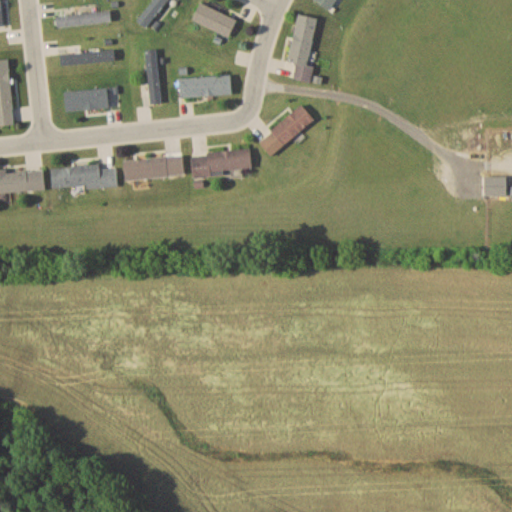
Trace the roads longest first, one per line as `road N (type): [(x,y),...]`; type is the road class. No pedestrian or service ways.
road 1 (residential): [(0,144),(242,116)]
road 2 (residential): [(27,0),(43,140)]
road 3 (residential): [(242,116),(278,0)]
